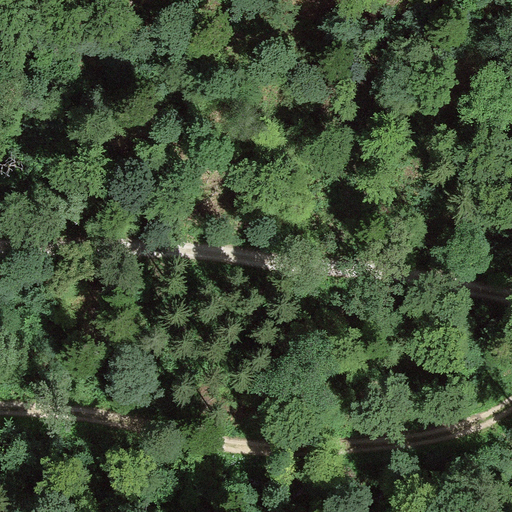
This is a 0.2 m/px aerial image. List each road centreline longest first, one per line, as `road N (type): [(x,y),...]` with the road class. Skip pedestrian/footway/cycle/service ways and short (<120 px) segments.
road 1 (track): [(0,409),(139,420),(262,449),(422,439),(471,429),(511,401)]
road 2 (track): [(0,249),(351,267),(511,294)]
